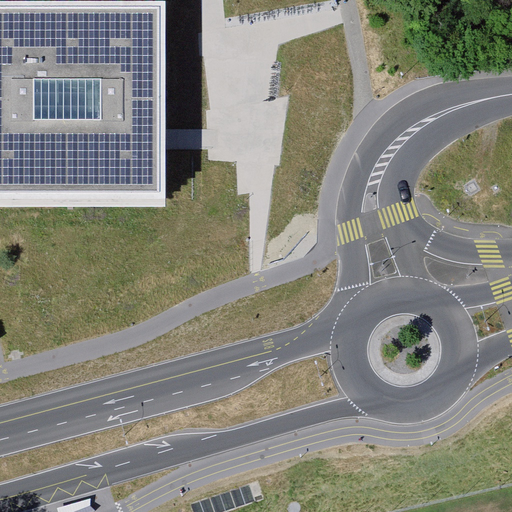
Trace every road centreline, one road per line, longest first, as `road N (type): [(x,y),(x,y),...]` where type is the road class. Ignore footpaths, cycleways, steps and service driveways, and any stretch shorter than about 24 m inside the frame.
road 1 (primary): [(0,498),(372,398)]
road 2 (primary): [(354,332),(0,430)]
road 3 (unclassified): [(505,95),(440,99),(384,133),(366,158),(349,234),(361,318)]
road 4 (unclassified): [(401,215),(397,185),(418,146),(505,95)]
road 5 (unclassified): [(511,254),(453,249),(401,215)]
